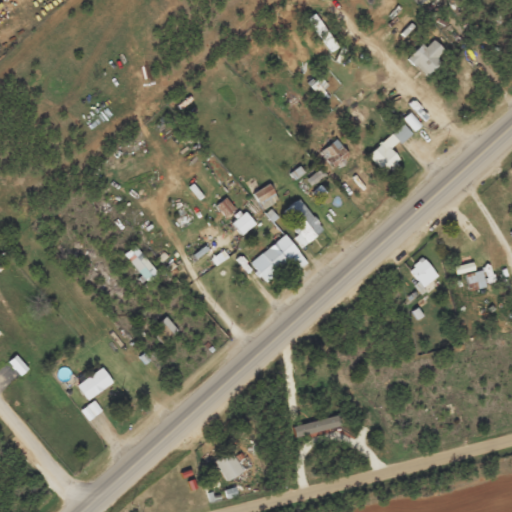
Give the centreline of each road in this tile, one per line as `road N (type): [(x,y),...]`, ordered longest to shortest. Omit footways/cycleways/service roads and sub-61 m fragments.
road 1 (trunk): [(79,511),(511,122)]
road 2 (tertiary): [(241,511),(511,441)]
road 3 (residential): [(326,0),(162,112)]
